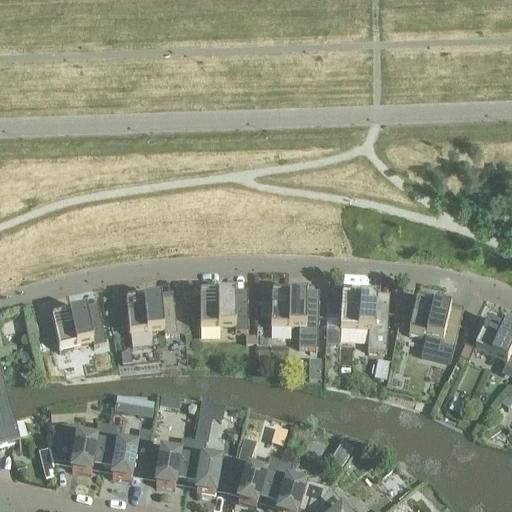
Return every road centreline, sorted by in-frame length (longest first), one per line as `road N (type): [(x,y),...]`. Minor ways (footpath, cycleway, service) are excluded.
road 1 (residential): [(511,299),(349,269),(104,279),(0,302)]
road 2 (residential): [(511,113),(0,130)]
